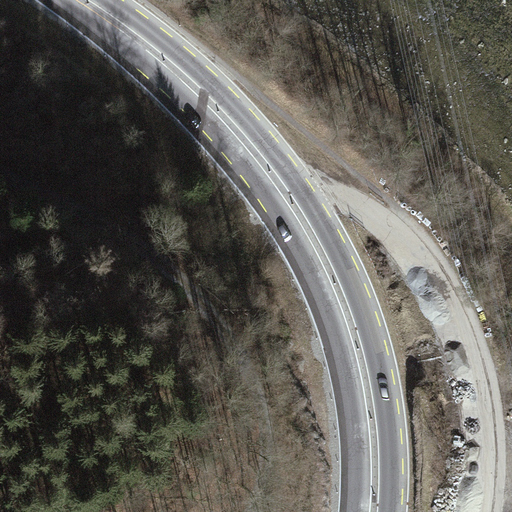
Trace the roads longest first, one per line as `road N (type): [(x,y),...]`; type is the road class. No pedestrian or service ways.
road 1 (primary): [(57,0),(200,113),(304,256),(346,372),(357,511)]
road 2 (primary): [(390,511),(380,371),(358,294),(319,216),(216,88),(106,0)]
road 3 (track): [(0,175),(152,256),(230,339),(265,435),(251,511)]
